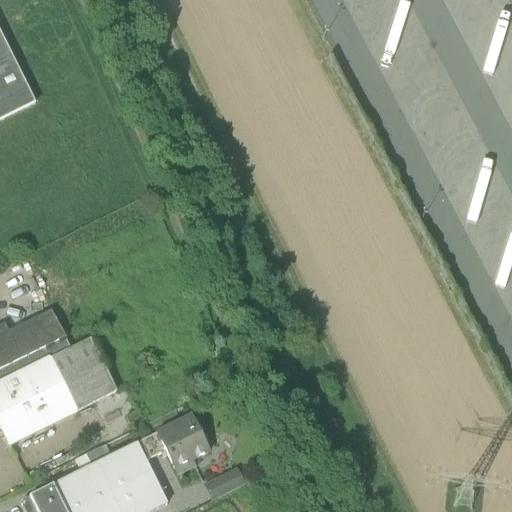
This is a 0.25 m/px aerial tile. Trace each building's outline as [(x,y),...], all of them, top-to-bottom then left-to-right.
[(0,122),(35,105),(0,35),(0,122)] [(0,328),(0,372),(65,341),(51,314),(9,335),(4,326),(0,328)] [(0,385),(70,351),(65,341),(0,372),(0,385)] [(0,385),(0,430),(9,448),(116,394),(90,341),(70,351),(0,385)] [(164,451),(177,477),(194,469),(191,463),(208,455),(190,419),(156,436),(164,451)] [(136,446),(145,464),(160,457),(159,454),(164,451),(156,436),(136,446)] [(95,466),(95,467),(117,511),(156,511),(166,507),(145,464),(136,446),(95,466)] [(63,511),(117,511),(95,467),(52,488),(63,511)] [(63,511),(52,488),(29,500),(30,502),(24,505),(23,508),(25,511),(63,511)]
